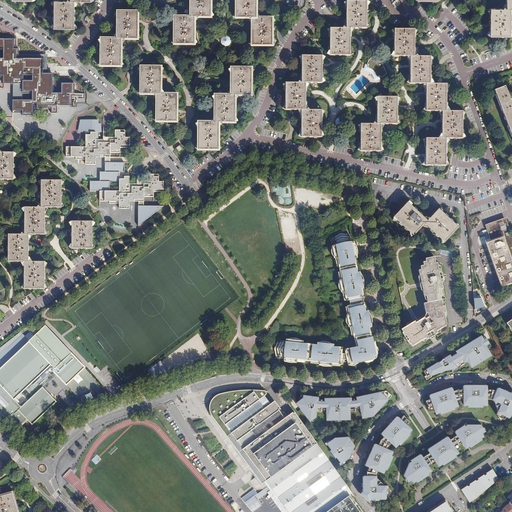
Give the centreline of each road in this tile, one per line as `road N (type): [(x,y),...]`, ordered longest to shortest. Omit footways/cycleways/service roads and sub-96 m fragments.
road 1 (residential): [(194,193),(210,199),(255,165),(355,190),(395,372)]
road 2 (tertiary): [(395,372),(337,387),(222,379),(94,423),(59,452)]
road 3 (residential): [(248,135),(465,185),(497,176)]
road 4 (residential): [(186,183),(70,58)]
road 5 (residential): [(322,0),(287,44),(248,135)]
road 6 (residential): [(409,400),(373,429),(351,478),(370,511)]
road 7 (tertiary): [(511,301),(395,372)]
